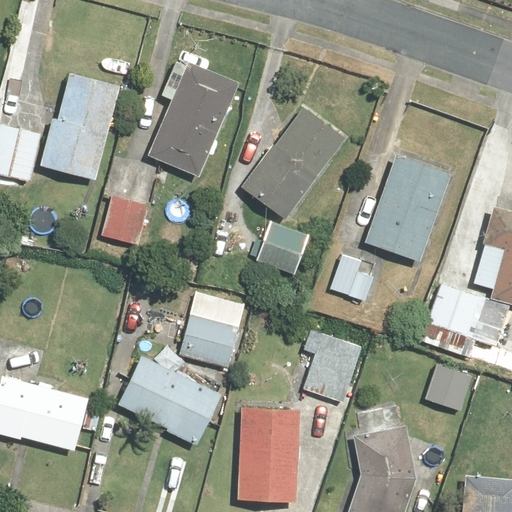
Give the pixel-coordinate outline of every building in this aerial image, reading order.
[(188,61),(146,156),(198,178),(239,83),(188,61)] [(96,181),(120,87),(68,74),(57,119),(51,118),(39,167),(96,181)] [(300,107),(240,188),(284,220),(344,139),(300,107)] [(38,131),(0,123),(0,173),(29,179),(38,131)] [(449,174),(395,155),(364,244),(418,263),(449,174)] [(144,200),(109,193),(101,235),(136,242),(144,200)] [(511,211),(493,206),(482,246),(503,251),(490,300),(511,306),(511,211)] [(306,236),(267,221),(251,263),(290,278),(306,236)] [(360,259),(342,252),(328,289),(362,301),(371,276),(356,270),(360,259)] [(511,310),(433,283),(414,340),(511,373),(511,310)] [(195,292),(178,354),(227,367),(244,306),(195,292)] [(361,347),(310,329),(303,351),(313,354),(301,389),(342,403),(361,347)] [(220,395),(140,356),(115,408),(195,446),(220,395)] [(471,373),(435,362),(423,400),(459,411),(471,373)] [(87,399),(2,377),(0,384),(0,435),(73,454),(87,399)] [(240,407),(236,500),(296,504),(301,410),(240,407)] [(404,427),(352,437),(360,475),(347,511),(403,511),(414,479),(404,427)] [(511,511),(511,479),(464,475),(460,511),(511,511)]
